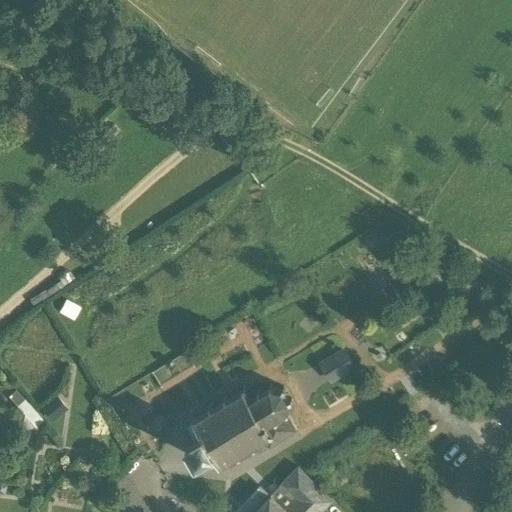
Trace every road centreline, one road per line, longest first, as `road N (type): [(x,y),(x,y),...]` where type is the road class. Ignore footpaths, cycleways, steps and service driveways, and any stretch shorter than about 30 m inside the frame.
road 1 (track): [(511,277),(291,147),(231,124)]
road 2 (track): [(0,40),(231,124)]
road 3 (residential): [(455,511),(511,404)]
